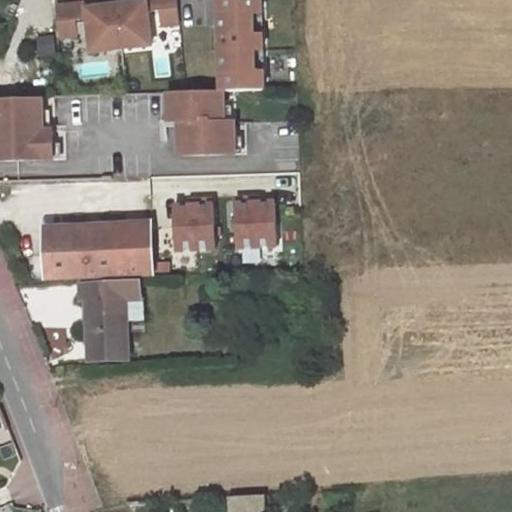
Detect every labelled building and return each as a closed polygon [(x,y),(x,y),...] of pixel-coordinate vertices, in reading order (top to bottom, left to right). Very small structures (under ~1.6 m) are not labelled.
[(87,5),(56,8),(59,38),(77,36),(75,21),(88,20),(92,53),(152,46),(148,13),(161,11),(163,26),(180,24),(177,0),(145,0),(146,3),(88,10),(87,5)] [(220,0),(222,93),(224,93),(265,92),(265,73),(256,73),(256,52),(264,51),(264,36),(255,37),(255,15),(263,15),(262,0),(220,0)] [(264,36),(263,15),(255,15),(255,37),(264,36)] [(256,73),(265,73),(264,51),(256,52),(256,73)] [(222,93),(169,94),(170,124),(180,124),(208,123),(208,128),(180,129),(181,158),(236,156),(235,124),(225,125),(224,93),(222,93)] [(0,99),(0,160),(53,159),(53,131),(43,131),(13,132),(13,127),(43,126),(42,98),(11,98),(0,99)] [(252,200),(237,201),(238,250),(277,249),(275,205),(260,205),(252,206),(252,200)] [(192,207),(177,208),(178,252),(216,251),(214,201),(199,202),(199,207),(192,207)] [(123,240),(153,239),(152,224),(122,225),(123,240)] [(125,276),(123,240),(122,225),(47,229),(50,280),(125,276)] [(153,239),(123,240),(125,276),(155,275),(153,239)] [(142,282),(82,284),(82,300),(88,300),(90,362),(129,361),(127,299),(142,298),(142,282)] [(142,298),(127,299),(128,326),(143,326),(142,298)] [(265,511),(265,496),(231,498),(232,511),(265,511)]
